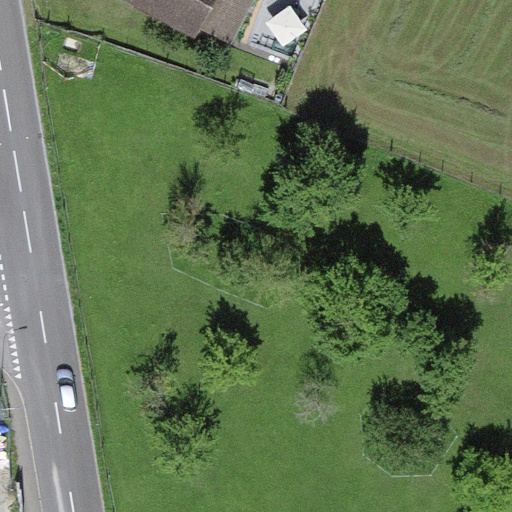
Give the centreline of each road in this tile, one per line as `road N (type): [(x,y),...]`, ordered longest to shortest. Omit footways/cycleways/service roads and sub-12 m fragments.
road 1 (tertiary): [(39,295),(0,53)]
road 2 (tertiary): [(75,511),(39,295)]
